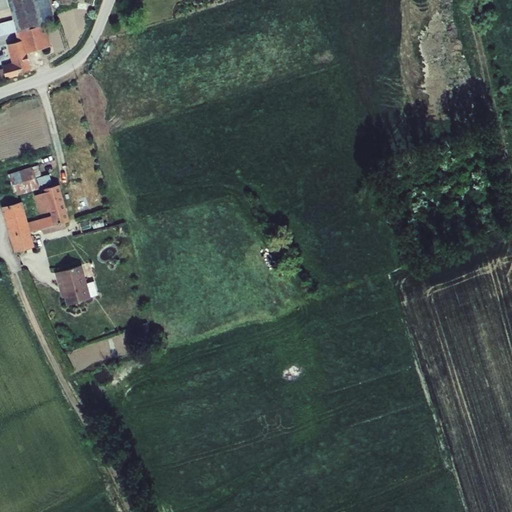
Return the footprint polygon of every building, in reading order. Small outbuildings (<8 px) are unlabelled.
[(0,0),(0,12),(10,9),(13,21),(0,24),(0,37),(16,34),(45,25),(56,22),(50,0),(0,0)] [(2,66),(3,70),(6,79),(19,76),(18,75),(32,71),(27,54),(51,47),(45,25),(16,34),(18,42),(7,45),(12,64),(2,66)] [(33,166),(36,177),(42,175),(39,165),(33,166)] [(15,196),(40,188),(36,177),(33,166),(32,166),(8,174),(15,196)] [(50,173),(37,177),(39,184),(52,181),(50,173)] [(28,222),(31,231),(42,228),(66,222),(70,221),(60,183),(44,188),(45,191),(35,194),(40,213),(50,211),(52,215),(28,222)] [(2,205),(15,251),(35,246),(31,231),(28,222),(23,200),(2,205)] [(103,219),(92,221),(94,228),(105,225),(103,219)] [(66,222),(42,228),(43,234),(67,228),(66,222)] [(68,305),(92,298),(91,297),(87,283),(82,264),(55,272),(62,297),(65,296),(68,305)] [(87,283),(91,297),(98,295),(94,281),(87,283)]
